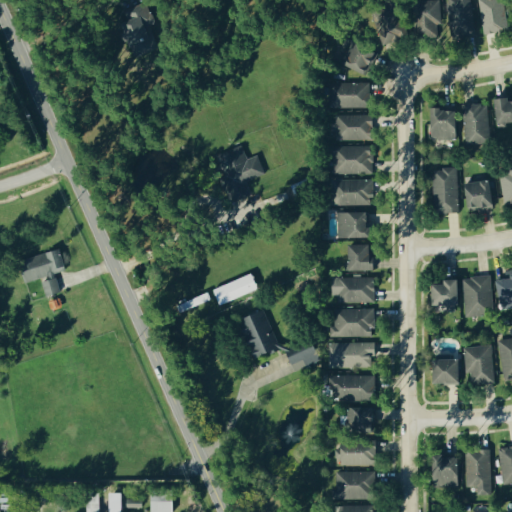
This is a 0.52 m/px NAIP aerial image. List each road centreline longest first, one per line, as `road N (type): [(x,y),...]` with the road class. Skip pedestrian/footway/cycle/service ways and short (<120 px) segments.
road 1 (tertiary): [(223,511),(0,13)]
road 2 (residential): [(403,511),(401,81)]
